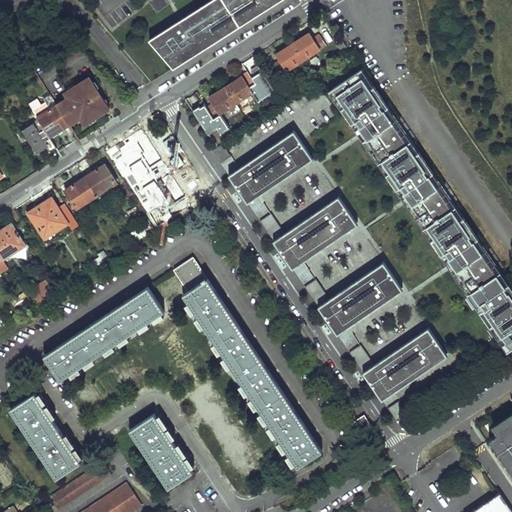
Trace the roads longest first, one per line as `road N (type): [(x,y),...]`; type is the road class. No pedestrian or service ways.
road 1 (residential): [(401,455),(162,98)]
road 2 (residential): [(162,98),(0,201)]
road 3 (residential): [(162,98),(313,0)]
road 4 (residential): [(511,380),(401,455)]
